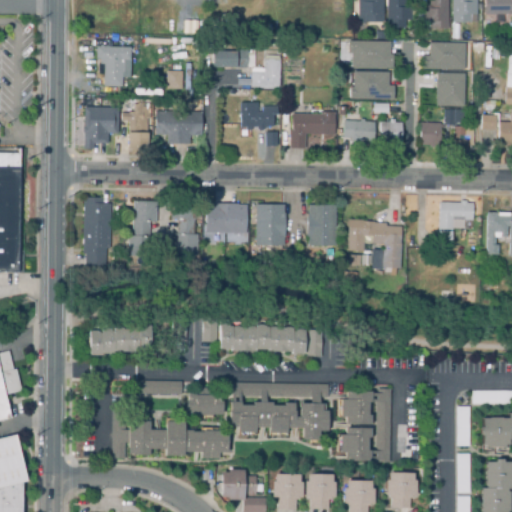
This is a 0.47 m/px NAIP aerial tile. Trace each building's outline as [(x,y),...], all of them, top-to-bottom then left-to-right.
[(190,0),(195,0),(199,11),(192,13),(188,1),(190,0)] [(382,0),(382,24),(364,24),(364,20),(357,20),(357,0),(382,0)] [(386,29),(386,0),(404,0),(404,5),(410,5),(411,21),(409,21),(409,29),(386,29)] [(429,30),(429,27),(422,28),(422,5),(428,5),(428,0),(446,0),(447,30),(429,30)] [(451,24),(451,0),(476,0),(476,15),(469,16),(469,23),(451,24)] [(511,15),(484,16),(483,0),(511,0),(511,15)] [(347,41),(389,42),(389,54),(392,54),(392,68),(350,67),(351,53),(347,53),(347,41)] [(428,42),(464,43),(463,70),(421,69),(421,55),(428,56),(428,42)] [(482,42),(482,50),(472,50),(472,42),(482,42)] [(492,43),(499,44),(497,58),(490,57),(492,43)] [(484,44),(490,45),(488,65),(482,64),(484,44)] [(121,88),(102,88),(103,65),(99,65),(99,60),(95,60),(95,48),(130,48),(129,80),(121,80),(121,88)] [(211,70),(210,52),(246,51),(247,68),(211,70)] [(511,105),(503,105),(507,57),(511,57),(511,105)] [(278,90),(249,88),(251,69),(263,70),(264,61),(280,62),(278,90)] [(180,93),(164,92),(165,71),(181,72),(180,93)] [(388,72),(387,85),(393,85),(393,100),(349,99),(349,87),(352,87),(352,71),(388,72)] [(435,73),(463,74),(463,107),(435,106),(435,92),(434,92),(435,73)] [(253,98),(229,97),(229,90),(254,91),(253,98)] [(257,102),(257,106),(279,106),(279,125),(264,126),(264,128),(258,128),(258,126),(251,126),(251,128),(247,128),(247,126),(241,126),(240,106),(240,102),(257,102)] [(490,110),(482,110),(482,102),(490,102),(490,110)] [(373,103),(388,103),(387,113),(373,113),(373,103)] [(146,151),(126,151),(127,122),(120,122),(120,114),(127,115),(127,113),(132,113),(133,104),(149,105),(149,120),(146,120),(146,151)] [(83,107),(117,107),(117,133),(107,134),(107,144),(93,144),(93,149),(83,149),(83,132),(83,126),(83,107)] [(452,126),(442,125),(442,117),(440,117),(441,110),(453,110),(452,126)] [(511,149),(497,149),(497,124),(508,124),(508,110),(511,110),(511,149)] [(188,145),(165,145),(165,136),(154,136),(154,113),(180,112),(180,117),(201,117),(201,137),(188,137),(188,145)] [(334,112),(334,115),(333,134),(304,133),(303,147),(289,147),(289,133),(289,130),(291,130),(291,113),(321,114),(321,112),(334,112)] [(494,131),(479,131),(480,116),(494,117),(494,131)] [(372,142),(342,141),(343,122),(373,122),(372,142)] [(400,148),(379,148),(379,123),(407,123),(406,141),(400,141),(400,148)] [(438,149),(418,148),(419,124),(439,124),(438,149)] [(463,148),(452,148),(452,128),(463,128),(463,148)] [(276,132),(276,146),(265,146),(265,132),(276,132)] [(0,274),(20,275),(20,155),(0,154),(0,274)] [(83,269),(109,269),(109,201),(83,201),(83,269)] [(154,204),(130,204),(129,259),(153,260),(154,204)] [(437,239),(451,239),(451,230),(473,230),(473,205),(437,205),(437,239)] [(246,206),(206,206),(206,235),(246,235),(246,206)] [(284,206),(255,206),(254,248),(284,248),(284,206)] [(335,249),(335,207),(307,207),(307,249),(335,249)] [(174,258),(195,258),(195,210),(174,210),(174,258)] [(511,216),(484,216),(484,258),(498,258),(498,241),(507,241),(507,260),(511,260),(511,216)] [(400,271),(401,225),(347,224),(346,254),(363,254),(363,246),(382,247),(382,270),(400,271)] [(341,254),(359,254),(359,264),(341,264),(341,254)] [(361,254),(370,255),(370,264),(360,264),(361,254)] [(214,343),(201,343),(201,316),(214,316),(214,343)] [(218,327),(218,355),(320,357),(320,329),(218,327)] [(90,357),(152,356),(152,329),(89,330),(90,357)] [(0,425),(12,423),(7,397),(20,395),(12,355),(0,357),(0,425)] [(180,395),(134,394),(135,382),(180,383),(180,395)] [(330,388),(232,386),(231,436),(288,437),(288,432),(303,433),(302,444),(320,444),(321,434),(328,434),(330,388)] [(511,405),(471,406),(471,392),(511,392),(511,405)] [(223,419),(223,393),(187,393),(187,419),(223,419)] [(388,465),(388,429),(375,429),(375,394),(344,394),(344,401),(338,401),(338,465),(388,465)] [(468,448),(455,447),(455,408),(468,408),(468,448)] [(511,421),(482,421),(482,450),(511,450),(511,447),(511,421)] [(229,434),(185,434),(185,423),(166,423),(166,432),(151,432),(152,423),(129,423),(129,458),(201,458),(201,462),(220,462),(220,456),(229,456),(229,434)] [(0,511),(22,511),(22,485),(23,485),(22,443),(0,443),(0,511)] [(456,494),(455,455),(468,455),(469,494),(456,494)] [(511,511),(511,492),(511,491),(511,464),(483,464),(483,511),(511,511)] [(222,503),(243,503),(243,511),(265,511),(265,500),(255,500),(255,475),(222,475),(222,503)] [(388,511),(417,511),(417,476),(388,476),(388,511)] [(335,478),(276,477),(276,511),(296,511),(296,502),(308,502),(308,511),(328,511),(329,502),(335,502),(335,478)] [(367,511),(374,511),(374,484),(346,484),(346,511),(367,511)] [(468,511),(455,511),(455,497),(468,497),(468,511)]
